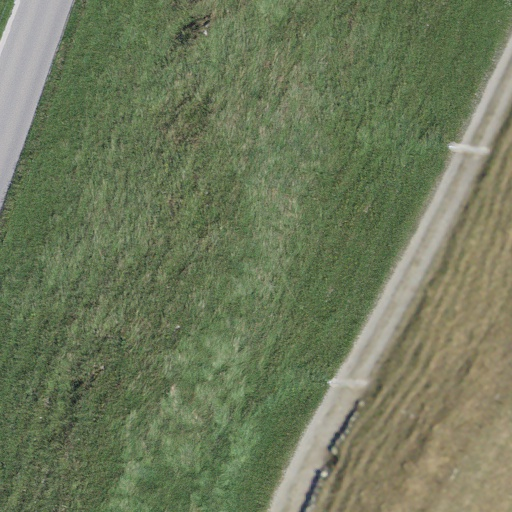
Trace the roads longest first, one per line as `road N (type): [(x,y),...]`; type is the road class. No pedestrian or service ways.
road 1 (track): [(311,511),(511,141)]
road 2 (tertiary): [(53,0),(0,165)]
